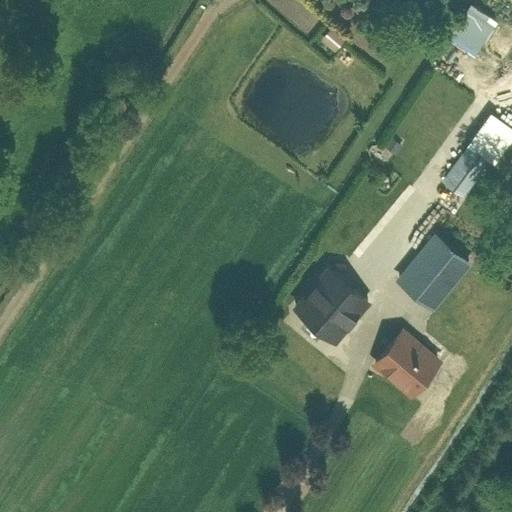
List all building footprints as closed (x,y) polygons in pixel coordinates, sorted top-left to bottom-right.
[(491,26),(468,10),(450,36),(474,52),(491,26)] [(333,26),(323,38),(337,50),(347,38),(333,26)] [(487,159),(469,146),(445,179),(463,193),(487,159)] [(471,260),(437,232),(400,276),(434,304),(471,260)] [(370,296),(331,265),(298,305),(337,337),(370,296)] [(440,360),(404,329),(375,362),(411,393),(440,360)]
